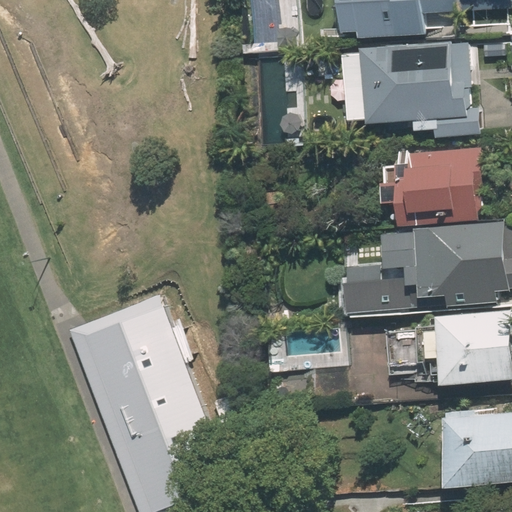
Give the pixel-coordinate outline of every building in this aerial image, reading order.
[(511,0),(346,0),(348,25),(372,23),(373,34),(511,25),(511,0)] [(359,121),(444,118),(445,133),(486,132),(485,101),(475,101),(473,41),(356,45),(359,121)] [(309,47),(261,48),(263,146),(310,145),(309,47)] [(490,145),(404,149),(405,161),(395,161),(397,200),(413,199),(414,219),(433,218),(433,205),(463,204),(463,217),(493,216),(490,145)] [(511,218),(429,224),(395,226),(398,263),(421,262),(422,274),(422,279),(433,278),(434,292),(462,290),(462,299),(507,296),(506,284),(511,284),(511,218)] [(353,309),(420,306),(419,276),(388,277),(387,262),(360,263),(360,274),(352,275),(353,309)] [(165,511),(234,486),(162,292),(76,324),(145,511),(165,511)] [(511,308),(451,313),(452,325),(440,326),(442,355),(454,354),(456,381),(511,376),(511,308)] [(240,389),(220,396),(233,437),(253,430),(240,389)] [(511,407),(459,408),(459,479),(511,478),(511,407)]
